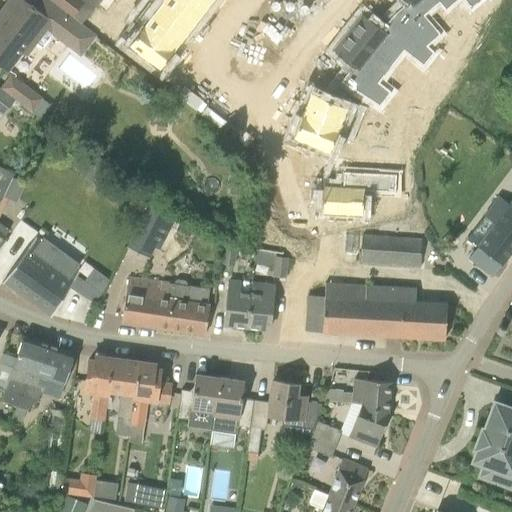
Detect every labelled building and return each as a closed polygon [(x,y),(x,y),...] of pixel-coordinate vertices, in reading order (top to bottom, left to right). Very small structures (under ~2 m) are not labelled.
[(0,66),(6,71),(21,52),(28,57),(37,44),(43,48),(52,35),(81,57),(96,37),(47,0),(10,0),(0,13),(0,66)] [(51,0),(82,24),(93,9),(81,0),(51,0)] [(113,3),(109,0),(103,0),(99,6),(107,12),(113,3)] [(182,0),(163,0),(157,8),(188,32),(201,15),(182,0)] [(182,0),(201,15),(212,0),(182,0)] [(394,15),(427,46),(441,35),(424,16),(439,3),(437,0),(407,0),(408,2),(394,15)] [(437,0),(439,3),(442,0),(463,0),(471,9),(480,0),(437,0)] [(188,32),(157,8),(143,26),(174,50),(188,32)] [(358,21),(348,33),(384,61),(396,45),(416,61),(427,46),(394,15),(381,30),(366,18),(362,23),(358,21)] [(129,45),(160,69),(174,50),(143,26),(129,45)] [(340,82),(355,92),(379,107),(391,92),(372,77),(384,61),(348,33),(339,45),(342,48),(338,53),(353,66),(340,82)] [(33,113),(43,100),(14,76),(4,90),(4,91),(15,99),(22,104),(33,113)] [(348,102),(355,92),(340,82),(334,78),(327,89),(348,102)] [(0,119),(11,105),(15,99),(4,91),(4,90),(0,86),(0,119)] [(311,93),(302,115),(338,129),(347,108),(311,93)] [(330,151),(338,129),(302,115),(293,136),(330,151)] [(69,168),(76,172),(77,170),(96,182),(103,171),(105,173),(111,163),(83,146),(69,168)] [(487,190),(499,168),(459,146),(447,167),(487,190)] [(350,172),(351,159),(325,158),(325,171),(343,172),(350,172)] [(0,166),(0,196),(3,198),(14,174),(0,166)] [(350,172),(343,172),(343,187),(324,186),(322,213),(362,215),(364,191),(395,192),(396,175),(366,173),(356,172),(350,172)] [(468,258),(493,276),(511,250),(511,181),(511,180),(466,238),(476,246),(468,258)] [(160,249),(176,218),(149,204),(127,247),(149,258),(155,247),(160,249)] [(421,264),(422,238),(362,235),(361,261),(421,264)] [(4,282),(45,311),(51,315),(82,272),(77,268),(80,264),(43,237),(40,242),(35,238),(4,282)] [(224,243),(222,264),(234,265),(237,245),(224,243)] [(273,276),(275,276),(285,277),(288,257),(275,256),(273,276)] [(99,301),(108,275),(87,268),(78,294),(99,301)] [(210,305),(208,305),(187,301),(189,285),(187,280),(177,279),(173,281),(173,284),(128,277),(128,281),(122,322),(205,335),(210,305)] [(229,281),(224,324),(246,327),(250,293),(239,292),(240,282),(229,281)] [(250,293),(246,327),(269,329),(274,285),(251,282),(250,293)] [(445,339),(447,303),(416,301),(417,288),(326,282),(325,296),(308,295),(306,331),(445,339)] [(47,344),(24,336),(2,401),(17,405),(23,387),(26,388),(28,384),(31,374),(37,376),(47,344)] [(47,344),(37,376),(64,384),(74,353),(47,344)] [(95,361),(90,360),(85,391),(93,392),(89,419),(103,421),(107,390),(108,390),(112,358),(96,356),(95,361)] [(124,419),(123,423),(130,424),(139,362),(112,358),(108,390),(120,392),(117,418),(124,419)] [(139,362),(130,424),(144,426),(148,399),(168,402),(170,385),(158,383),(160,370),(154,369),(155,364),(139,362)] [(219,377),(196,374),(193,391),(181,390),(178,417),(212,422),(213,422),(219,377)] [(242,398),(244,381),(219,377),(213,422),(212,422),(211,430),(237,433),(238,426),(250,428),(251,428),(254,400),(242,398)] [(361,404),(388,413),(391,382),(355,378),(353,393),(343,392),(343,390),(328,389),(324,401),(351,404),(359,405),(359,404),(361,404)] [(298,384),(273,381),(270,402),(254,400),(251,428),(250,428),(247,450),(258,452),(261,429),(266,429),(268,415),(283,417),(282,424),(287,424),(286,432),(312,435),(321,403),(301,400),(296,395),(298,384)] [(28,409),(36,401),(39,391),(41,388),(28,384),(26,388),(23,387),(17,405),(12,419),(22,422),(26,408),(28,409)] [(390,413),(388,413),(361,404),(359,404),(359,405),(351,404),(340,429),(342,430),(341,433),(377,447),(390,413)] [(483,430),(476,448),(477,449),(478,448),(479,448),(475,460),(486,464),(482,476),(511,486),(511,485),(509,484),(511,476),(511,409),(495,404),(485,433),(483,432),(484,431),(483,430)] [(319,421),(313,435),(336,445),(341,433),(342,430),(340,429),(319,421)] [(130,424),(123,423),(121,435),(128,437),(129,437),(130,424)] [(142,443),(144,426),(130,424),(129,437),(128,437),(128,441),(142,443)] [(308,447),(332,457),(336,445),(313,435),(308,447)] [(354,504),(368,469),(343,459),(329,494),(329,495),(354,504)] [(61,489),(62,478),(63,474),(52,473),(51,488),(61,489)] [(96,475),(82,473),(78,496),(93,498),(96,475)] [(136,503),(139,487),(127,485),(124,501),(136,503)] [(321,511),(350,511),(354,504),(329,495),(329,494),(315,489),(310,504),(323,509),(321,511)] [(82,511),(86,501),(66,494),(59,511),(82,511)] [(182,511),(185,500),(169,497),(166,511),(182,511)]
